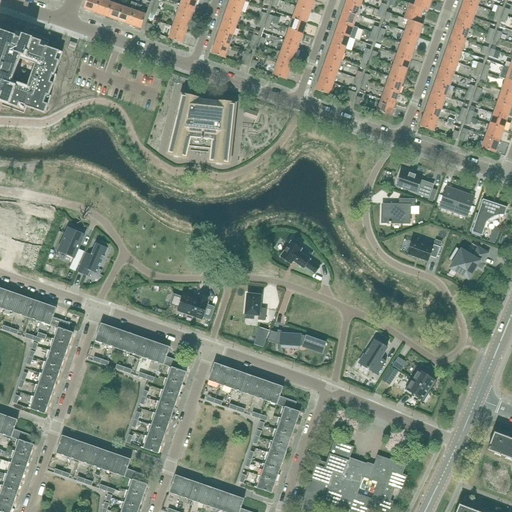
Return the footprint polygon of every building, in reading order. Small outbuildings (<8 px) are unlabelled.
[(99,0),(87,0),(84,9),(95,13),(99,0)] [(107,17),(112,3),(103,0),(99,0),(95,13),(107,17)] [(194,10),(197,0),(182,0),(181,5),(194,10)] [(241,13),(245,2),(239,0),(230,0),(227,8),(241,13)] [(268,10),(271,0),(265,0),(263,8),(268,10)] [(311,12),(315,1),(312,0),(299,0),(297,7),(311,12)] [(358,16),(362,4),(348,0),(347,0),(343,11),(358,16)] [(392,12),(396,0),(390,0),(387,10),(392,12)] [(428,11),(431,0),(416,0),(414,6),(424,10),(428,11)] [(474,18),(478,7),(464,2),(460,13),(474,18)] [(118,21),(123,7),(112,3),(107,17),(118,21)] [(414,6),(409,4),(405,17),(419,22),(421,17),(424,10),(414,6)] [(190,21),(194,10),(181,5),(177,16),(190,21)] [(129,25),(134,11),(123,7),(118,21),(129,25)] [(307,24),(311,12),(297,7),(293,19),(307,24)] [(237,25),(241,13),(227,8),(223,20),(237,25)] [(141,29),(146,15),(134,11),(129,25),(141,29)] [(354,27),(358,16),(343,11),(339,22),(354,27)] [(470,30),(474,18),(460,13),(456,25),(470,30)] [(187,32),(190,21),(177,16),(173,28),(187,32)] [(303,35),(307,24),(293,19),(289,30),(303,35)] [(423,25),(418,24),(404,19),(404,20),(409,21),(405,32),(419,37),(423,25)] [(233,36),(237,25),(223,20),(219,31),(233,36)] [(358,29),(354,27),(339,22),(335,33),(350,38),(354,40),(358,29)] [(466,41),(470,30),(456,25),(452,36),(466,41)] [(183,44),(187,32),(173,28),(168,39),(183,44)] [(15,36),(0,30),(0,101),(1,102),(4,103),(18,108),(20,103),(25,105),(24,106),(45,114),(48,105),(44,103),(47,95),(49,96),(54,84),(50,82),(52,74),(55,75),(60,61),(55,60),(56,59),(58,53),(59,51),(45,47),(45,48),(40,47),(42,41),(27,36),(24,35),(22,35),(16,32),(15,36)] [(299,46),(303,35),(289,30),(285,41),(299,46)] [(230,47),(233,36),(219,31),(215,42),(230,47)] [(415,49),(419,37),(405,32),(401,44),(415,49)] [(346,50),(350,38),(335,33),(332,45),(346,50)] [(462,52),(466,41),(452,36),(448,47),(462,52)] [(295,57),(299,46),(285,41),(281,53),(295,57)] [(77,45),(76,44),(70,42),(68,49),(74,52),(77,45)] [(225,59),(230,47),(215,42),(211,54),(225,59)] [(411,60),(415,49),(401,44),(397,55),(411,60)] [(342,61),(346,50),(332,45),(328,56),(342,61)] [(458,64),(462,52),(448,47),(444,59),(458,64)] [(291,69),(295,57),(281,53),(277,64),(291,69)] [(248,66),(251,57),(244,55),(241,64),(248,66)] [(407,71),(411,60),(397,55),(393,66),(407,71)] [(338,72),(342,61),(328,56),(324,67),(338,72)] [(454,75),(458,64),(444,59),(440,70),(454,75)] [(287,80),(291,69),(277,64),(273,75),(287,80)] [(403,82),(407,71),(393,66),(389,78),(403,82)] [(334,84),(338,72),(324,67),(320,79),(334,84)] [(450,86),(454,75),(440,70),(436,81),(450,86)] [(399,94),(403,82),(389,78),(385,89),(399,94)] [(330,95),(334,84),(320,79),(316,90),(330,95)] [(511,95),(511,82),(505,80),(501,92),(511,95)] [(446,97),(450,86),(436,81),(432,93),(446,97)] [(395,105),(399,94),(385,89),(381,100),(395,105)] [(352,103),(355,94),(349,91),(345,101),(352,103)] [(511,108),(511,106),(511,95),(501,92),(497,103),(511,108)] [(442,109),(446,97),(432,93),(428,104),(442,109)] [(196,97),(188,95),(187,97),(182,96),(179,110),(177,110),(175,118),(177,118),(174,131),(172,131),(170,139),(172,139),(168,153),(174,154),(173,156),(181,158),(181,156),(187,158),(188,151),(189,147),(211,149),(211,153),(210,161),(215,162),(215,164),(223,165),(223,163),(228,163),(230,149),(232,149),(233,141),(231,141),(232,127),(234,128),(235,120),(233,119),(235,105),(229,104),(230,102),(221,102),(221,103),(204,102),(205,101),(201,101),(200,101),(200,100),(195,99),(196,97)] [(391,117),(395,105),(381,100),(377,112),(391,117)] [(507,119),(511,108),(497,103),(493,114),(507,119)] [(438,120),(442,109),(428,104),(424,115),(438,120)] [(246,110),(244,116),(256,120),(258,114),(246,110)] [(504,130),(507,119),(493,114),(489,125),(504,130)] [(434,132),(438,120),(424,115),(420,127),(434,132)] [(500,142),(504,130),(489,125),(485,137),(500,142)] [(496,153),(500,142),(485,137),(482,148),(496,153)] [(402,171),(397,186),(416,193),(415,194),(429,199),(433,185),(423,182),(421,181),(422,178),(402,171)] [(446,187),(440,205),(448,208),(447,211),(453,213),(460,192),(446,187)] [(460,192),(453,213),(460,215),(461,212),(468,215),(475,197),(460,192)] [(414,206),(414,200),(410,200),(400,200),(400,206),(382,206),(382,223),(410,224),(410,206),(414,206)] [(507,208),(497,204),(493,203),(483,200),(472,232),(482,236),(486,223),(489,220),(491,218),(495,217),(498,216),(501,215),(504,215),(507,208)] [(68,229),(59,251),(74,258),(69,269),(76,272),(84,252),(78,249),(83,238),(76,234),(76,232),(68,229)] [(433,248),(412,241),(407,254),(416,258),(417,258),(419,258),(419,259),(428,262),(430,257),(436,259),(440,247),(434,245),(433,248)] [(318,268),(309,261),(309,260),(299,252),(301,249),(290,242),(279,257),(290,265),(292,262),(303,269),(304,267),(314,274),(318,268)] [(85,253),(77,273),(88,278),(92,267),(99,270),(107,250),(95,245),(91,255),(85,253)] [(472,258),(462,251),(452,269),(468,279),(478,261),(483,264),(488,253),(478,247),(472,258)] [(0,308),(5,310),(11,292),(0,288),(0,308)] [(481,299),(484,293),(477,290),(474,296),(481,299)] [(16,314),(22,296),(11,292),(5,310),(16,314)] [(174,295),(170,306),(180,309),(179,311),(202,319),(207,304),(206,304),(208,299),(199,296),(198,301),(184,296),(183,298),(174,295)] [(265,321),(266,309),(260,309),(261,296),(247,295),(245,315),(258,316),(258,320),(265,321)] [(28,318),(34,300),(22,296),(16,314),(28,318)] [(39,322),(45,304),(34,300),(28,318),(39,322)] [(56,308),(45,304),(39,322),(50,326),(58,329),(61,320),(53,318),(56,308)] [(67,331),(70,324),(61,320),(58,329),(54,340),(69,345),(73,333),(67,331)] [(113,328),(102,324),(101,324),(95,341),(107,346),(113,328)] [(118,350),(124,332),(113,328),(107,346),(118,350)] [(277,333),(271,331),(267,341),(274,343),(277,344),(280,344),(280,345),(300,346),(303,347),(322,354),(325,343),(306,337),(304,336),(301,336),(301,335),(281,334),(277,334),(277,333)] [(129,353),(136,336),(124,332),(118,350),(129,353)] [(141,357),(147,340),(136,336),(129,353),(141,357)] [(65,357),(69,345),(54,340),(50,351),(65,357)] [(152,361),(158,344),(147,340),(141,357),(152,361)] [(387,348),(374,340),(364,355),(368,357),(363,365),(377,375),(385,362),(380,359),(387,348)] [(167,357),(170,348),(158,344),(152,361),(172,368),(175,360),(167,357)] [(61,368),(65,357),(50,351),(46,363),(61,368)] [(398,358),(393,366),(399,370),(404,362),(398,358)] [(183,385),(187,373),(180,371),(183,363),(175,360),(172,368),(168,379),(183,385)] [(57,381),(61,368),(46,363),(42,375),(57,381)] [(226,367),(215,363),(214,363),(208,381),(220,385),(226,367)] [(231,389),(238,371),(226,367),(220,385),(231,389)] [(430,391),(436,381),(418,370),(412,380),(430,391)] [(243,393),(249,375),(238,371),(231,389),(243,393)] [(53,391),(57,381),(42,375),(38,386),(53,391)] [(254,397),(260,379),(249,375),(243,393),(254,397)] [(179,396),(183,385),(168,379),(164,391),(179,396)] [(265,401),(272,383),(260,379),(254,397),(265,401)] [(423,401),(430,391),(412,380),(405,389),(423,401)] [(283,387),(282,387),(272,383),(265,401),(277,405),(285,407),(288,400),(280,397),(283,387)] [(49,403),(53,391),(38,386),(34,398),(49,403)] [(175,408),(179,396),(164,391),(160,402),(175,408)] [(45,415),(49,403),(34,398),(30,409),(45,415)] [(294,410),(297,403),(288,400),(285,407),(281,419),(296,424),(300,412),(294,410)] [(171,419),(175,408),(160,402),(156,414),(171,419)] [(167,431),(171,419),(156,414),(152,425),(167,431)] [(14,430),(17,420),(6,416),(0,433),(0,434),(11,438),(19,441),(22,433),(14,430)] [(292,436),(296,424),(281,419),(277,430),(292,436)] [(163,442),(167,431),(152,425),(148,437),(163,442)] [(288,447),(292,436),(277,430),(273,442),(288,447)] [(511,459),(511,439),(495,432),(491,443),(488,450),(511,459)] [(28,443),(31,436),(22,433),(19,441),(15,452),(30,457),(34,445),(28,443)] [(68,458),(74,440),(62,436),(56,454),(68,458)] [(158,454),(163,442),(148,437),(143,449),(158,454)] [(79,462),(85,444),(74,440),(68,458),(79,462)] [(203,450),(205,443),(193,441),(191,448),(203,450)] [(353,447),(341,443),(334,441),(326,463),(317,460),(304,498),(337,509),(338,506),(351,511),(350,511),(366,511),(367,509),(375,511),(389,511),(393,502),(390,501),(395,488),(402,491),(407,476),(402,475),(406,465),(377,456),(373,467),(367,465),(367,464),(350,458),(353,447)] [(284,459),(288,447),(273,442),(269,453),(284,459)] [(90,466),(97,448),(85,444),(79,462),(90,466)] [(102,469),(108,452),(97,448),(90,466),(102,469)] [(26,469),(30,457),(15,452),(11,464),(26,469)] [(113,473),(119,456),(108,452),(102,469),(113,473)] [(280,470),(284,459),(269,453),(265,465),(280,470)] [(128,469),(131,460),(119,456),(113,473),(132,480),(133,480),(135,472),(128,469)] [(256,465),(257,463),(256,463),(256,461),(252,460),(250,466),(248,472),(252,474),(253,471),(254,472),(255,470),(254,469),(255,465),(256,465)] [(22,480),(26,469),(11,464),(7,475),(22,480)] [(276,482),(280,470),(265,465),(261,476),(276,482)] [(142,483),(144,475),(135,472),(133,480),(132,480),(128,492),(144,497),(148,485),(142,483)] [(18,492),(22,480),(7,475),(3,487),(18,492)] [(187,479),(175,475),(169,493),(181,497),(187,479)] [(272,494),(276,482),(261,476),(257,488),(272,494)] [(198,483),(187,479),(181,497),(192,501),(198,483)] [(210,487),(198,483),(192,501),(204,505),(210,487)] [(0,498),(14,503),(18,492),(3,487),(0,495),(0,498)] [(215,509),(221,491),(210,487),(204,505),(215,509)] [(223,511),(226,511),(233,495),(221,491),(215,509),(223,511)] [(140,508),(144,497),(128,492),(124,503),(140,508)] [(241,509),(244,499),(233,495),(226,511),(248,511),(249,511),(241,509)] [(0,511),(2,511),(11,511),(14,503),(0,498),(0,511)] [(138,511),(140,508),(124,503),(121,511),(138,511)]
